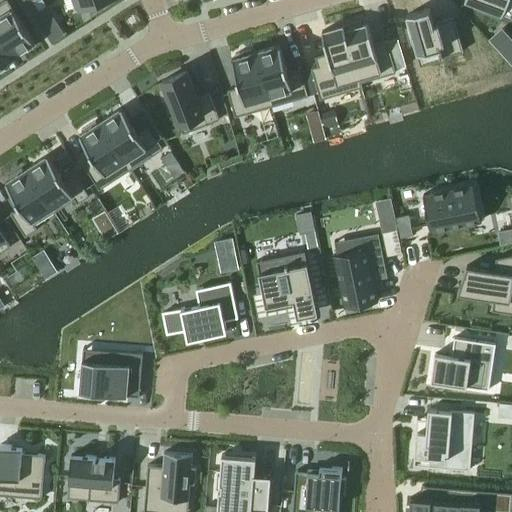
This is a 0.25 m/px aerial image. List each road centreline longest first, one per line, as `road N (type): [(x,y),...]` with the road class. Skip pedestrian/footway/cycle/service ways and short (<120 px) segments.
road 1 (residential): [(172,420),(178,370),(192,360),(354,329),(405,331)]
road 2 (residential): [(172,420),(378,437)]
road 3 (residential): [(0,143),(165,43)]
road 4 (residential): [(0,407),(172,420)]
road 5 (residential): [(165,43),(310,0)]
